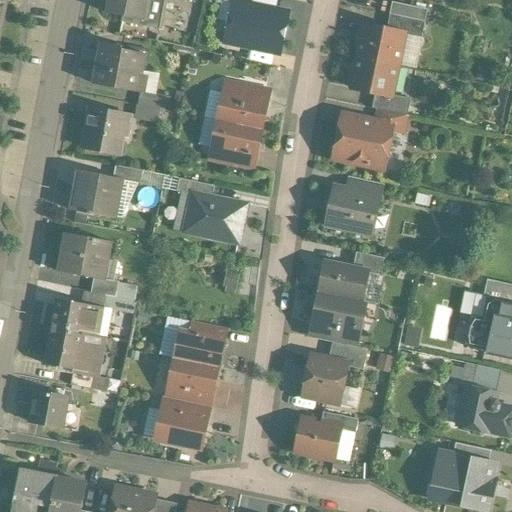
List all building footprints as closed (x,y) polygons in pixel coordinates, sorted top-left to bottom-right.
[(109,0),(107,13),(121,16),(140,20),(144,0),(109,0)] [(164,0),(144,0),(140,20),(121,16),(120,21),(158,29),(164,0)] [(250,6),(229,2),(221,40),(275,52),(283,14),(250,6)] [(419,9),(391,3),(389,15),(416,20),(419,9)] [(416,20),(389,15),(386,30),(403,34),(403,35),(421,39),(424,22),(416,20)] [(386,30),(364,26),(360,29),(358,38),(360,42),(357,57),(397,65),(403,35),(403,34),(386,30)] [(143,55),(120,51),(121,47),(102,44),(94,84),(136,92),(143,55)] [(397,65),(357,57),(354,73),(350,75),(348,84),(351,88),(375,94),(390,97),(390,95),(397,65)] [(268,91),(241,85),(238,97),(266,103),(268,91)] [(163,96),(140,92),(137,105),(158,109),(160,110),(163,96)] [(238,97),(222,93),(217,121),(261,130),(267,103),(266,103),(238,97)] [(390,97),(375,94),(371,109),(378,110),(406,116),(410,99),(390,95),(390,97)] [(137,105),(134,119),(156,123),(158,109),(137,105)] [(122,115),(89,109),(81,149),(119,156),(122,137),(118,136),(122,115)] [(406,116),(378,110),(375,123),(392,126),(391,133),(402,135),(406,116)] [(375,123),(346,116),(340,120),(337,134),(341,139),(336,157),(339,161),(383,170),(391,133),(392,126),(375,123)] [(261,130),(217,121),(211,149),(226,152),(254,158),(255,158),(261,130)] [(254,158),(226,152),(224,164),(251,170),(253,163),(254,158)] [(141,171),(114,166),(112,178),(122,180),(122,181),(138,184),(141,171)] [(112,178),(81,172),(78,189),(74,188),(69,211),(87,214),(87,215),(91,216),(91,215),(108,218),(112,197),(119,199),(122,181),(122,180),(112,178)] [(381,185),(350,178),(347,191),(378,198),(381,185)] [(213,186),(178,179),(175,191),(191,195),(191,193),(211,197),(213,186)] [(378,198),(347,191),(334,188),(326,226),(352,232),(356,238),(363,234),(367,235),(369,222),(373,222),(378,198)] [(211,197),(191,193),(191,195),(183,232),(238,244),(246,205),(211,197)] [(110,243),(69,235),(66,252),(62,251),(58,272),(93,279),(97,280),(101,260),(107,261),(107,260),(110,243)] [(383,259),(355,253),(352,269),(367,272),(367,273),(380,276),(383,259)] [(107,261),(101,260),(97,280),(103,281),(104,279),(113,281),(117,262),(107,260),(107,261)] [(352,269),(324,263),(318,293),(361,302),(367,273),(367,272),(352,269)] [(238,273),(226,271),(223,293),(234,295),(238,273)] [(97,280),(93,279),(90,293),(105,297),(114,298),(118,282),(113,281),(104,279),(103,281),(97,280)] [(487,295),(511,300),(511,285),(486,280),(483,294),(487,295)] [(90,293),(82,292),(80,304),(98,308),(103,308),(105,297),(90,293)] [(361,302),(318,293),(311,327),(327,330),(358,336),(361,323),(358,317),(361,302)] [(473,316),(467,346),(511,355),(511,300),(487,295),(482,318),(473,316)] [(114,298),(105,297),(103,308),(131,313),(133,302),(114,298)] [(80,304),(56,300),(50,327),(83,333),(93,335),(98,308),(80,304)] [(224,329),(192,322),(190,334),(222,340),(224,329)] [(83,333),(50,327),(44,365),(72,370),(76,351),(80,352),(83,333)] [(358,336),(327,330),(324,342),(331,344),(356,349),(358,336)] [(190,334),(179,331),(173,359),(217,368),(223,341),(222,340),(190,334)] [(356,349),(331,344),(328,361),(346,365),(345,368),(362,371),(367,351),(356,349)] [(328,361),(311,358),(303,397),(338,404),(345,368),(346,365),(328,361)] [(217,368),(173,359),(167,386),(183,390),(210,396),(211,396),(217,368)] [(467,389),(495,395),(500,372),(466,365),(461,388),(467,389)] [(93,379),(71,374),(69,386),(91,390),(93,379)] [(495,395),(467,389),(459,427),(508,437),(511,419),(511,408),(493,405),(495,395)] [(210,396),(183,390),(180,401),(207,407),(210,396)] [(66,398),(35,392),(29,423),(60,429),(66,398)] [(207,407),(180,401),(178,413),(205,419),(207,407)] [(178,413),(161,410),(155,439),(200,449),(206,419),(205,419),(178,413)] [(358,420),(323,413),(320,425),(340,429),(340,431),(355,434),(358,420)] [(320,425),(301,421),(294,452),(334,460),(340,431),(340,429),(320,425)] [(456,444),(453,457),(486,464),(489,451),(456,444)] [(483,510),(493,465),(486,464),(453,457),(452,466),(447,487),(444,501),(483,510)] [(447,487),(452,466),(438,463),(434,484),(447,487)] [(56,479),(18,471),(9,511),(36,511),(38,503),(50,505),(56,479)] [(85,485),(56,479),(50,505),(48,511),(79,511),(80,511),(85,485)] [(154,497),(115,489),(110,511),(150,511),(153,500),(154,497)] [(174,511),(176,505),(153,500),(150,511),(174,511)]
